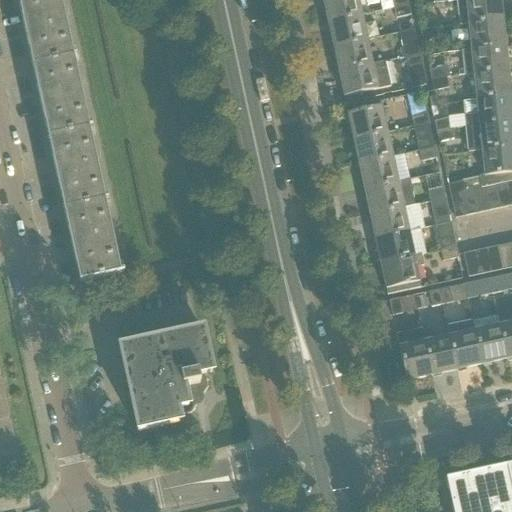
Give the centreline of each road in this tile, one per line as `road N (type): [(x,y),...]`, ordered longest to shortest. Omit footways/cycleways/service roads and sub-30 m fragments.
road 1 (tertiary): [(300,330),(226,0)]
road 2 (residential): [(81,509),(17,245)]
road 3 (tertiary): [(314,445),(230,466),(197,486)]
road 4 (tertiary): [(197,486),(238,489),(320,474)]
